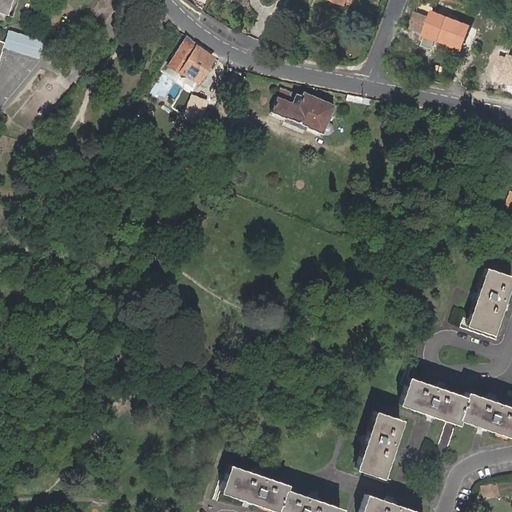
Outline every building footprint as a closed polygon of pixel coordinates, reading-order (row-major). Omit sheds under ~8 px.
[(0,0),(0,56),(4,44),(0,42),(0,13),(8,16),(12,0),(0,0)] [(478,5),(465,0),(444,0),(475,12),(478,5)] [(415,12),(409,28),(424,34),(430,18),(415,12)] [(430,18),(424,34),(425,34),(422,44),(431,48),(435,38),(459,47),(463,37),(465,38),(469,25),(447,16),(447,18),(432,12),(430,18)] [(8,31),(4,44),(0,56),(0,72),(7,49),(37,59),(43,42),(8,31)] [(200,49),(186,38),(168,66),(178,72),(179,71),(197,82),(213,58),(212,57),(211,57),(211,56),(210,56),(209,56),(209,55),(208,55),(207,54),(206,53),(205,53),(204,52),(202,51),(201,50),(200,49)] [(271,111),(285,118),(307,127),(322,134),(323,132),(324,133),(325,133),(326,133),(327,133),(328,132),(329,132),(329,131),(330,130),(330,129),(330,128),(330,127),(330,126),(329,125),(328,124),(327,124),(327,123),(334,106),(302,92),(300,96),(281,88),(271,111)] [(202,119),(208,98),(191,92),(184,114),(202,119)] [(363,98),(347,95),(346,99),(361,103),(363,98)] [(416,123),(396,115),(393,122),(413,130),(416,123)] [(124,136),(133,121),(127,117),(118,132),(114,139),(120,143),(124,136)] [(307,127),(285,118),(283,121),(305,131),(307,127)] [(164,147),(158,144),(156,150),(162,153),(164,147)] [(492,334),(511,277),(484,269),(465,324),(492,334)] [(511,437),(511,408),(464,392),(462,397),(407,377),(397,403),(456,423),(457,419),(511,437)] [(380,477),(399,420),(373,411),(353,468),(380,477)] [(285,484),(228,465),(219,491),(274,510),(273,511),(337,511),(339,508),(284,489),(285,484)] [(481,486),(483,497),(498,493),(496,482),(481,486)] [(415,511),(364,493),(357,511),(415,511)]
